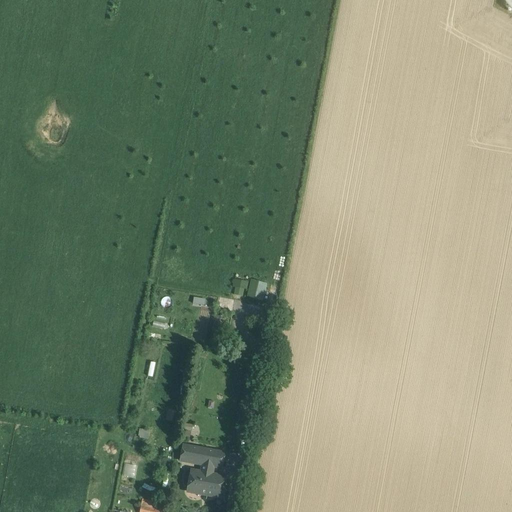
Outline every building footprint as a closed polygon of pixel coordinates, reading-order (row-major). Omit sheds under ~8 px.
[(263,301),(268,284),(250,279),(246,296),(263,301)] [(203,360),(190,431),(197,433),(210,361),(203,360)] [(213,362),(200,433),(207,434),(220,363),(213,362)] [(223,363),(210,434),(217,436),(231,364),(223,363)] [(234,365),(222,436),(229,438),(242,366),(234,365)] [(188,424),(182,423),(179,437),(186,438),(188,424)] [(224,454),(184,446),(181,461),(202,465),(201,473),(192,471),(189,487),(198,489),(198,491),(207,492),(206,496),(222,498),(226,478),(212,475),(213,467),(221,469),(224,454)] [(125,465),(124,476),(137,477),(138,466),(125,465)]
